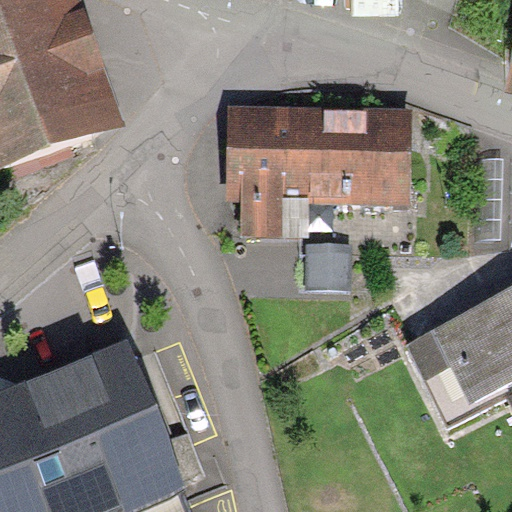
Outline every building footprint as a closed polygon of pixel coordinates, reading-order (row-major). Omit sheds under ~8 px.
[(58,0),(0,0),(0,156),(100,124),(58,0)] [(399,117),(225,116),(225,202),(238,202),(238,240),(293,240),(293,203),(353,203),(387,203),(398,203),(399,117)] [(387,237),(387,203),(353,203),(353,236),(387,237)] [(348,253),(304,253),(303,291),(348,291),(348,253)] [(511,294),(405,346),(421,378),(445,367),(462,402),(498,385),(511,414),(511,294)] [(116,355),(0,398),(0,511),(131,511),(170,498),(116,355)]
